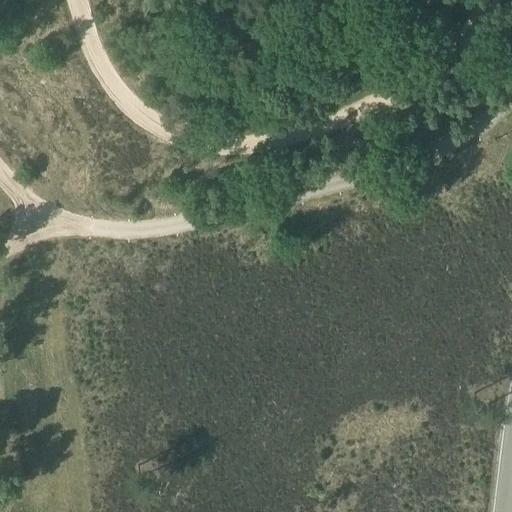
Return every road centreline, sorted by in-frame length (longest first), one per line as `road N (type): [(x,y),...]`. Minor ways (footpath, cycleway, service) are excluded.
road 1 (track): [(0,179),(70,225),(160,228),(422,164),(511,98)]
road 2 (track): [(495,0),(464,40),(373,102),(263,143),(207,149),(151,129),(114,92),(76,0)]
